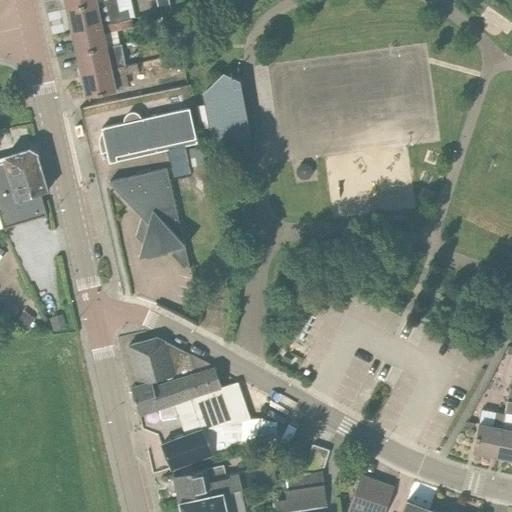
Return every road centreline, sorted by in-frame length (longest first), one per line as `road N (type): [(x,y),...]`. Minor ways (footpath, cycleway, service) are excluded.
road 1 (residential): [(94,316),(145,316),(397,455),(511,491)]
road 2 (tertiary): [(94,316),(29,25)]
road 3 (tertiary): [(138,511),(94,316)]
